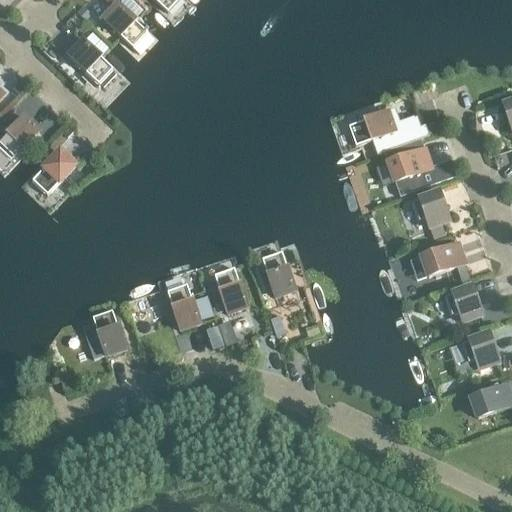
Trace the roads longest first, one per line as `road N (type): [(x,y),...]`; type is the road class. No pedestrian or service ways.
road 1 (residential): [(511,507),(228,368),(208,365),(69,414),(56,394)]
road 2 (residential): [(511,265),(455,105)]
road 3 (residential): [(101,133),(15,48)]
